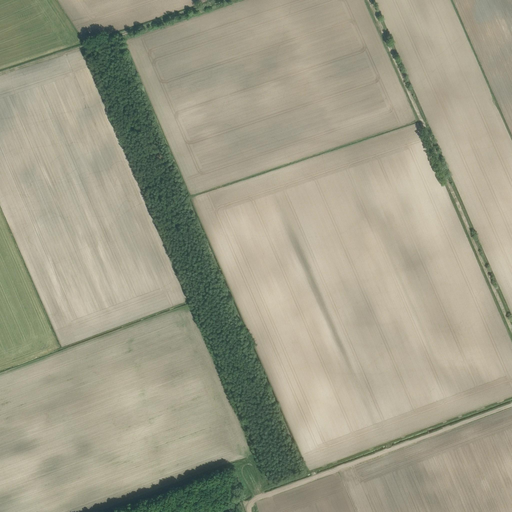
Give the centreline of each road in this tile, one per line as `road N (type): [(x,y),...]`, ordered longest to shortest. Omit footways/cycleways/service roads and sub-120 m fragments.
road 1 (track): [(511,329),(369,0)]
road 2 (track): [(249,503),(511,404)]
road 3 (track): [(224,0),(0,74)]
road 4 (track): [(96,511),(246,458),(260,480),(258,497)]
